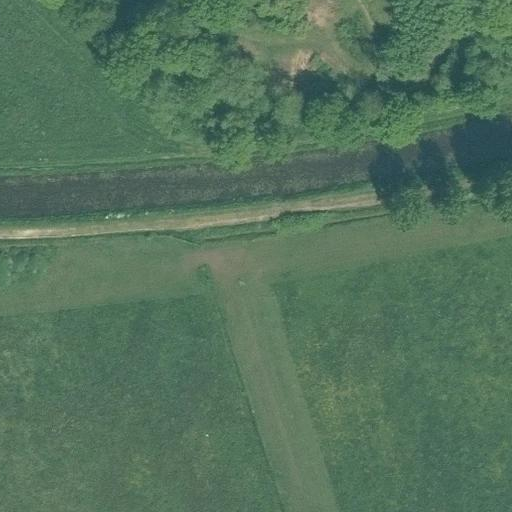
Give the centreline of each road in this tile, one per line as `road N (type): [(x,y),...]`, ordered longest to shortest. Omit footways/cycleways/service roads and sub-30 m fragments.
road 1 (track): [(0,233),(182,225),(511,178)]
road 2 (track): [(511,102),(387,130),(207,153)]
